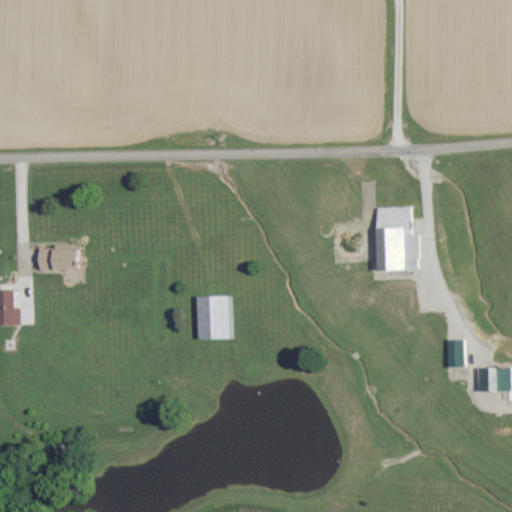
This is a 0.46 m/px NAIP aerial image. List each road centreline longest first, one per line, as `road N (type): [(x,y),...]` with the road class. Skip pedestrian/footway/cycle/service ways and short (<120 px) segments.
road 1 (residential): [(0,159),(511,144)]
road 2 (residential): [(393,153),(394,0)]
